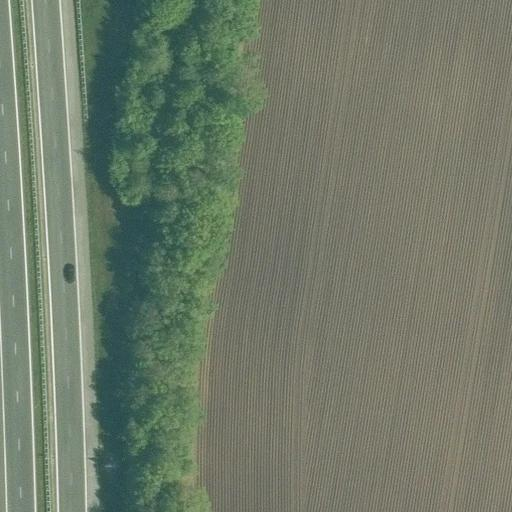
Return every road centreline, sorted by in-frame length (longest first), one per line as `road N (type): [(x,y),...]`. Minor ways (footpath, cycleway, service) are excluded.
road 1 (motorway): [(73,511),(44,0)]
road 2 (motorway): [(0,93),(18,511)]
